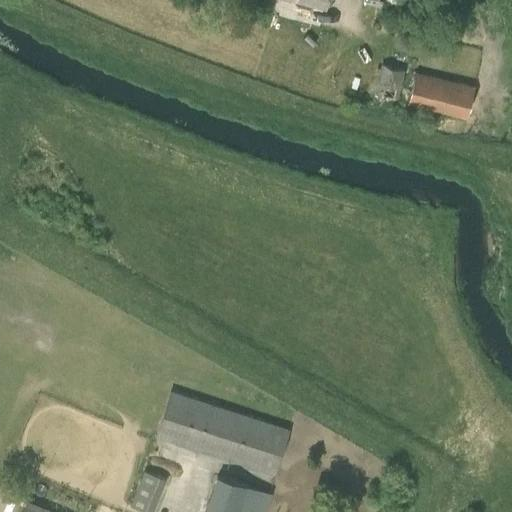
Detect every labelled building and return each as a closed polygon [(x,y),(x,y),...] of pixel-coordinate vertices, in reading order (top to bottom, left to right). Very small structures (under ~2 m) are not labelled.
[(293,0),(325,8),(326,0),(293,0)] [(373,93),(397,99),(404,69),(380,63),(373,93)] [(407,105),(466,119),(474,86),(414,72),(407,105)] [(274,475),(289,429),(169,389),(154,436),(274,475)] [(144,469),(130,505),(148,511),(152,511),(166,478),(144,469)] [(215,475),(203,511),(264,511),(271,492),(215,475)] [(54,511),(27,500),(21,511),(54,511)]
